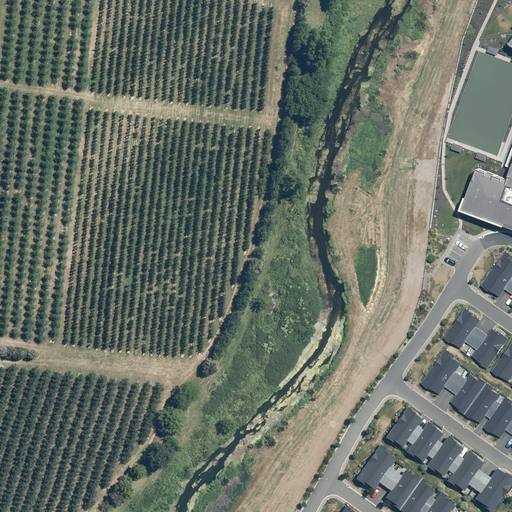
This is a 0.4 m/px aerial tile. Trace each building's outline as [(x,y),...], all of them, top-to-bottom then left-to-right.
[(511,227),(511,43),(511,45),(511,165),(507,178),(479,168),(464,209),(511,227)] [(511,259),(505,255),(484,285),(500,295),(505,288),(511,293),(511,300),(509,304),(511,306),(511,259)] [(483,319),(467,308),(446,338),(461,348),(466,341),(477,349),(471,358),(489,370),(511,339),(495,328),(490,335),(477,326),(483,319)] [(511,344),(494,371),(509,381),(511,377),(511,344)] [(456,357),(446,350),(422,384),(439,395),(446,387),(459,396),(453,405),(481,424),(487,416),(493,420),(488,428),(502,438),(507,429),(511,432),(511,402),(506,398),(502,404),(498,402),(501,396),(493,391),(495,388),(480,379),(479,381),(470,375),(468,379),(457,372),(462,365),(455,360),(456,357)] [(425,417),(407,405),(385,437),(402,449),(407,441),(411,444),(407,451),(422,462),(427,455),(433,459),(428,466),(442,476),(447,469),(453,473),(449,480),(464,490),(468,484),(479,492),(474,500),(491,511),(492,511),(511,484),(511,476),(496,466),(490,475),(482,469),(486,463),(467,451),(463,457),(460,455),(464,449),(447,437),(443,443),(439,440),(443,434),(426,423),(422,429),(419,426),(425,417)] [(390,453),(380,447),(357,481),(374,492),(380,483),(393,493),(387,502),(402,511),(452,511),(456,508),(447,502),(448,501),(440,495),(436,501),(432,499),(435,493),(427,488),(429,485),(415,475),(413,478),(404,472),(402,476),(391,469),(396,461),(389,457),(390,453)]
